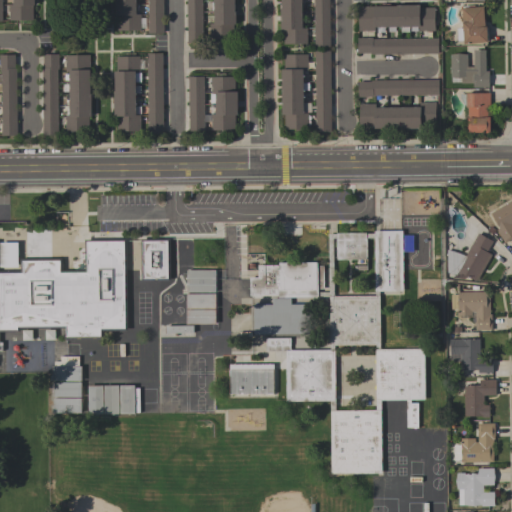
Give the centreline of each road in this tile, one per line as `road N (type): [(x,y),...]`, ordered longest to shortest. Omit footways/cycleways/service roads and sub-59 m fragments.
road 1 (tertiary): [(0,167),(511,161)]
road 2 (residential): [(250,0),(253,139),(261,164)]
road 3 (residential): [(261,164),(266,0)]
road 4 (residential): [(347,164),(343,0)]
road 5 (residential): [(179,134),(177,0)]
